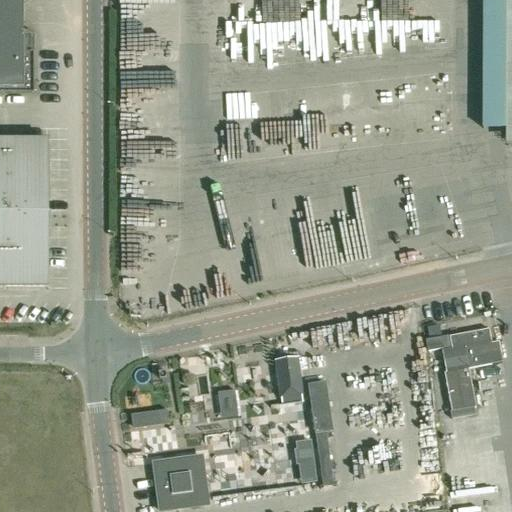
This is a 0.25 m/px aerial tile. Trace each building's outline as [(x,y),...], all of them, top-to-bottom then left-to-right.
[(0,0),(0,94),(32,94),(32,34),(22,33),(21,0),(0,0)] [(235,0),(234,40),(250,40),(249,63),(260,63),(261,0),(235,0)] [(139,49),(174,47),(171,9),(136,12),(139,49)] [(253,97),(232,98),(233,120),(254,119),(253,97)] [(0,190),(45,190),(45,141),(0,141),(0,190)] [(397,188),(373,196),(379,213),(402,205),(397,188)] [(0,238),(45,238),(45,190),(0,190),(0,238)] [(415,231),(410,212),(387,218),(392,237),(415,231)] [(0,287),(45,287),(45,238),(0,238),(0,287)] [(451,412),(453,419),(476,415),(474,408),(476,407),(469,369),(502,363),(498,343),(491,344),(489,330),(449,337),(426,341),(428,352),(451,347),(452,349),(443,350),(447,372),(445,373),(452,412),(451,412)] [(313,365),(328,362),(330,374),(338,373),(333,345),(310,350),(313,365)] [(285,358),(288,401),(310,399),(307,357),(285,358)] [(248,413),(246,387),(228,388),(229,399),(218,400),(219,415),(248,413)] [(137,425),(175,423),(174,392),(135,393),(137,425)] [(502,432),(501,409),(486,410),(488,433),(502,432)] [(280,452),(278,426),(264,427),(266,453),(280,452)] [(491,452),(507,448),(504,436),(487,441),(491,452)] [(201,458),(154,464),(160,511),(207,506),(201,458)]
